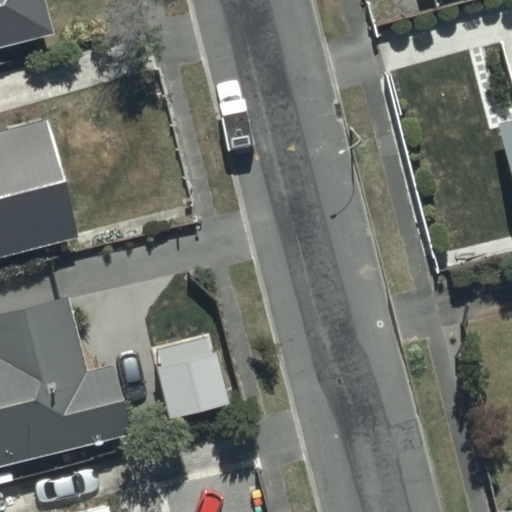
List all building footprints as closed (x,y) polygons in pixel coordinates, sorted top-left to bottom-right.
[(0,0),(0,42),(42,32),(34,0),(0,0)] [(511,114),(477,122),(504,240),(511,238),(511,114)] [(0,252),(61,237),(29,123),(0,130),(0,252)] [(0,465),(118,437),(101,368),(73,375),(54,293),(0,306),(0,465)] [(256,511),(264,509),(258,495),(232,504),(229,483),(138,497),(140,511),(256,511)]
